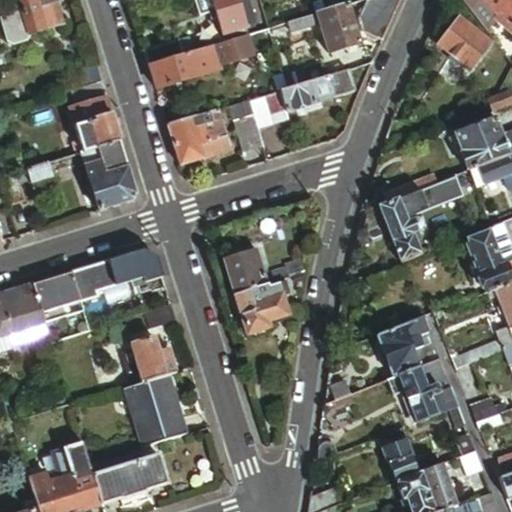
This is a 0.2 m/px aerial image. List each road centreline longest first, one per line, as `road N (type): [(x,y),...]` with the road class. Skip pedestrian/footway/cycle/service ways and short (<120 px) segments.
road 1 (residential): [(359,165),(281,511)]
road 2 (residential): [(171,223),(248,466),(273,511)]
road 3 (residential): [(102,0),(171,223)]
road 4 (residential): [(171,223),(359,165)]
road 5 (residential): [(0,275),(171,223)]
road 6 (residential): [(426,0),(359,165)]
